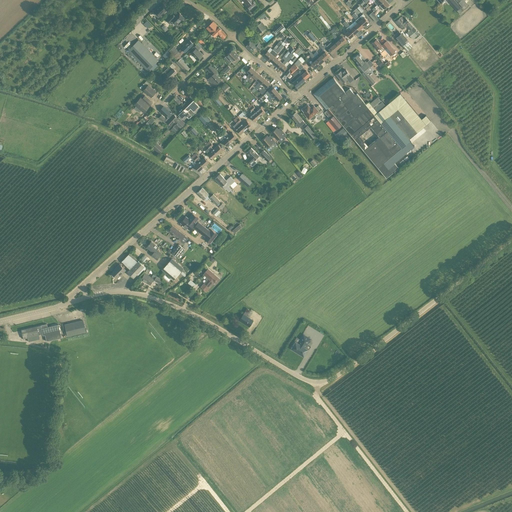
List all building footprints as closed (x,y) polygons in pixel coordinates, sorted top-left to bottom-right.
[(254,3),(255,2),(252,0),(242,0),(246,5),(249,9),(255,4),(254,3)] [(384,8),(389,4),(385,0),(383,0),(380,3),(384,8)] [(454,0),(447,0),(459,14),(463,10),(454,0)] [(161,3),(152,11),(158,17),(166,9),(161,3)] [(170,23),(172,21),(176,25),(184,17),(178,11),(175,15),(172,12),(165,19),(170,23)] [(355,12),(353,13),(363,25),(368,21),(364,17),(362,18),(360,16),(359,17),(355,12)] [(357,23),(355,24),(359,29),(363,25),(353,13),(352,15),(356,20),(355,20),(357,23)] [(413,26),(413,27),(406,19),(404,20),(401,17),(396,21),(402,29),(406,26),(409,30),(407,32),(413,39),(419,33),(413,26)] [(345,20),(344,21),(354,33),(359,29),(355,24),(352,27),(350,24),(349,25),(345,20)] [(345,28),(347,31),(345,33),(349,38),(354,33),(344,21),(342,23),(346,27),(345,28)] [(214,22),(208,29),(216,36),(218,34),(224,39),(227,34),(214,22)] [(265,29),(260,23),(255,27),(260,33),(265,29)] [(274,35),(284,26),(281,23),(271,32),(274,35)] [(307,34),(313,41),(316,39),(310,32),(307,34)] [(394,35),(396,37),(402,45),(403,45),(407,51),(412,47),(407,41),(409,40),(402,32),(398,35),(396,33),(394,35)] [(334,33),(332,34),(336,38),(337,40),(341,44),(346,40),(342,36),(340,38),(339,36),(338,37),(334,33)] [(320,43),(325,48),(326,47),(328,48),(332,53),(337,48),(333,44),(331,42),(327,45),(321,39),(318,41),(320,43)] [(386,40),(381,45),(376,39),(372,43),(377,49),(380,52),(385,49),(390,55),(395,51),(386,40)] [(128,50),(147,70),(158,60),(139,40),(129,49),(128,50)] [(178,51),(174,46),(169,50),(178,60),(186,52),(185,51),(193,44),(190,40),(182,48),(178,51)] [(252,51),(255,47),(259,51),(263,46),(258,43),(259,42),(257,40),(255,43),(250,40),(245,46),(252,51)] [(340,46),(341,44),(337,40),(333,44),(337,48),(340,46)] [(197,60),(203,55),(198,49),(200,47),(202,46),(198,41),(193,45),(194,46),(196,48),(191,53),(197,60)] [(268,59),(273,63),(277,58),(275,57),(278,54),(277,53),(281,49),(280,48),(281,47),(283,45),(286,43),(283,41),(279,45),(279,46),(279,47),(277,49),(268,59)] [(320,55),(324,60),(329,56),(323,49),(325,48),(320,43),(318,44),(323,50),(320,52),(322,54),(320,55)] [(269,52),(267,50),(263,54),(268,59),(277,49),(274,47),(273,49),(272,49),(269,52)] [(238,55),(233,49),(227,55),(232,60),(231,61),(234,64),(240,59),(237,56),(238,55)] [(324,60),(320,55),(318,57),(317,55),(315,56),(312,52),(309,50),(308,51),(319,64),(320,63),(324,60)] [(319,64),(308,51),(307,52),(309,54),(309,55),(313,59),(311,60),(313,62),(310,64),(314,68),(319,64)] [(288,55),(286,57),(284,59),(282,62),(278,67),(283,71),(287,67),(284,64),(288,60),(289,61),(288,62),(291,64),(293,62),(297,57),(294,55),(291,58),(294,54),(291,52),(288,56),(288,55)] [(365,63),(360,57),(362,56),(359,53),(354,58),(359,65),(358,66),(363,73),(365,71),(370,67),(366,62),(365,63)] [(186,71),(190,68),(186,64),(188,62),(184,59),(182,60),(180,58),(176,62),(186,71)] [(280,61),(277,58),(273,63),(278,67),(282,62),(280,61)] [(173,68),(175,66),(172,63),(170,65),(164,71),(170,78),(177,72),(173,68)] [(299,69),(294,63),(288,70),(289,71),(291,70),(293,72),(296,70),(300,75),(301,74),(305,78),(310,74),(303,66),(299,69)] [(206,68),(212,75),(208,79),(214,85),(214,84),(217,87),(223,81),(218,76),(219,74),(217,71),(216,71),(216,70),(210,64),(206,68)] [(247,80),(249,78),(252,75),(256,71),(251,67),(247,71),(249,73),(247,76),(245,78),(247,80)] [(296,86),(305,78),(301,74),(300,75),(296,70),(293,72),(291,70),(289,71),(294,76),(290,79),(296,86)] [(342,73),(341,71),(337,75),(343,82),(347,79),(350,83),(354,79),(346,70),(342,73)] [(260,74),(256,71),(252,75),(255,78),(256,79),(260,74)] [(365,71),(363,73),(372,85),(375,82),(368,74),(365,71)] [(260,74),(256,79),(259,81),(261,83),(265,78),(260,74)] [(366,103),(357,93),(355,94),(350,88),(345,91),(333,77),(313,93),(331,115),(333,113),(378,167),(386,177),(398,167),(394,162),(414,145),(411,141),(413,140),(411,137),(409,139),(409,138),(426,124),(430,120),(426,114),(421,118),(400,93),(385,105),(381,100),(373,107),(368,101),(366,103)] [(270,83),(265,78),(261,83),(266,87),(270,83)] [(151,97),(156,91),(148,84),(143,90),(151,97)] [(278,92),(274,87),(269,91),(271,93),(268,95),(267,94),(264,96),(269,100),(271,98),(274,96),(278,92)] [(190,92),(188,94),(201,106),(203,104),(190,92)] [(282,96),(278,92),(274,96),(278,100),(282,96)] [(143,99),(146,101),(144,102),(140,98),(135,104),(143,112),(152,102),(146,96),(143,99)] [(187,103),(183,106),(192,115),(201,107),(192,98),(187,103)] [(255,121),(260,117),(255,111),(254,109),(250,105),(248,106),(251,111),(250,111),(253,114),(250,116),(255,121)] [(315,117),(315,116),(316,115),(315,113),(316,112),(318,115),(320,113),(323,110),(318,105),(315,107),(313,105),(312,106),(312,107),(311,108),(308,105),(302,109),(305,112),(304,113),(309,119),(309,118),(311,119),(312,119),(314,119),(315,117)] [(165,117),(170,112),(163,106),(159,111),(165,117)] [(189,118),(192,115),(183,106),(182,107),(177,112),(183,118),(184,118),(187,116),(189,118)] [(260,117),(265,112),(261,107),(255,111),(260,117)] [(150,117),(155,111),(152,108),(146,114),(150,117)] [(169,117),(170,117),(175,121),(176,120),(179,123),(177,125),(180,127),(181,125),(182,126),(184,123),(178,117),(178,118),(173,113),(171,112),(168,116),(169,117)] [(237,124),(239,122),(235,117),(235,118),(230,112),(225,115),(231,121),(233,119),(237,124)] [(291,116),(297,122),(296,124),(298,127),(304,122),(302,119),(296,112),(291,116)] [(205,126),(210,121),(204,114),(198,118),(205,126)] [(337,129),(342,125),(334,116),(329,120),(337,129)] [(166,119),(170,123),(167,126),(169,128),(172,125),(175,121),(170,117),(169,117),(169,118),(168,117),(166,119)] [(241,122),(240,123),(246,129),(251,125),(246,119),(242,123),(241,122)] [(239,124),(240,125),(236,129),(240,134),(246,129),(240,123),(239,124)] [(311,138),(315,134),(307,125),(303,128),(311,138)] [(195,127),(191,130),(195,135),(199,133),(195,127)] [(278,139),(282,135),(284,136),(286,134),(282,130),(280,132),(277,127),(271,132),(278,139)] [(223,128),(221,130),(231,142),(236,137),(232,132),(229,135),(223,128)] [(222,141),(226,146),(231,142),(221,130),(219,131),(223,136),(220,139),(222,141)] [(268,147),(273,143),(274,144),(276,142),(272,137),(270,139),(267,135),(262,139),(268,147)] [(211,147),(208,143),(207,142),(205,144),(209,148),(209,149),(211,151),(208,153),(212,159),(218,154),(213,149),(211,147)] [(152,147),(157,152),(161,148),(156,143),(152,147)] [(217,146),(213,149),(218,154),(223,150),(218,144),(217,146)] [(251,148),(247,152),(250,156),(246,160),(250,164),(252,166),(254,164),(256,162),(254,160),(256,158),(259,156),(251,148)] [(264,151),(260,154),(268,162),(272,158),(264,151)] [(194,155),(203,167),(209,162),(204,157),(201,159),(199,157),(196,153),(194,155)] [(199,171),(203,167),(194,155),(192,157),(195,161),(194,162),(196,164),(194,166),(199,171)] [(184,172),(186,168),(167,157),(164,161),(184,172)] [(232,189),(229,186),(235,180),(230,176),(226,180),(220,173),(215,178),(225,189),(226,188),(229,191),(232,189)] [(248,186),(251,182),(242,174),(238,178),(248,186)] [(209,197),(209,198),(216,205),(220,201),(213,194),(211,196),(209,194),(208,194),(202,188),(197,193),(203,199),(208,195),(209,197)] [(198,222),(196,221),(198,218),(193,213),(190,217),(191,219),(190,219),(186,216),(181,222),(184,225),(184,226),(186,228),(187,227),(190,229),(193,225),(195,226),(194,227),(203,234),(206,237),(205,238),(210,243),(217,234),(212,230),(210,231),(198,222)] [(234,234),(242,227),(237,221),(228,228),(234,234)] [(188,238),(184,234),(182,236),(175,230),(176,228),(172,226),(168,231),(180,241),(181,241),(184,243),(188,238)] [(162,254),(157,249),(159,247),(152,241),(147,247),(154,253),(152,255),(157,259),(162,254)] [(172,252),(171,253),(177,258),(185,249),(178,244),(172,252)] [(134,278),(136,275),(138,276),(146,267),(138,260),(129,253),(121,262),(129,270),(127,272),(134,278)] [(172,258),(165,265),(162,269),(174,280),(184,268),(172,258)] [(117,278),(125,270),(119,264),(116,267),(117,267),(112,273),(117,278)] [(201,286),(203,289),(206,292),(214,282),(216,284),(220,279),(208,268),(203,274),(208,278),(201,286)] [(153,282),(154,280),(159,283),(162,279),(159,278),(159,277),(156,275),(155,276),(153,274),(151,277),(144,273),(141,280),(150,285),(152,281),(153,282)] [(191,279),(188,282),(194,287),(197,283),(191,279)] [(249,327),(253,320),(244,314),(239,320),(249,327)] [(86,332),(83,320),(64,324),(67,336),(86,332)] [(23,338),(42,334),(42,335),(44,334),(46,340),(46,341),(61,337),(58,324),(47,327),(46,324),(36,326),(21,330),(23,338)] [(288,350),(298,360),(305,353),(301,349),(305,345),(301,342),(297,347),(294,344),(288,350)]
